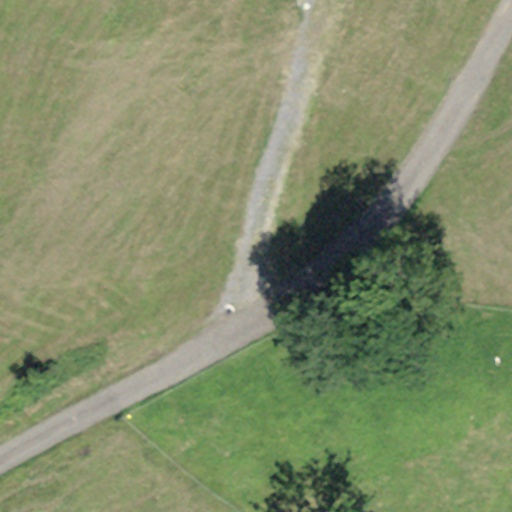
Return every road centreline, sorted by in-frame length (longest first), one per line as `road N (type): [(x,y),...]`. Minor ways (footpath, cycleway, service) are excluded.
road 1 (unclassified): [(0,460),(296,300),(335,271),(427,162),(511,15)]
road 2 (track): [(244,328),(319,3)]
